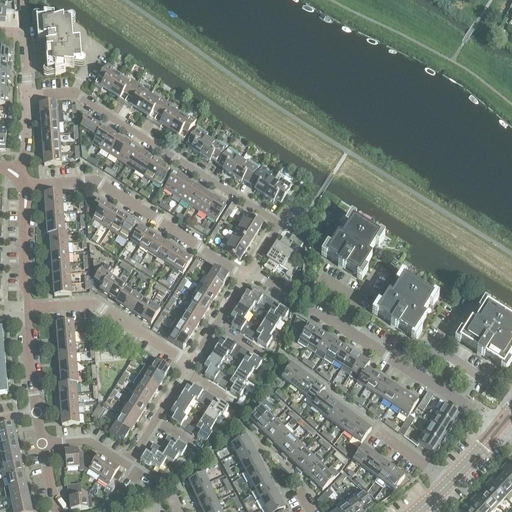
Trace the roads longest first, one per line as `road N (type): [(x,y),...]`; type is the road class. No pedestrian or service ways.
road 1 (residential): [(252,269),(277,227),(271,216),(72,93),(26,94)]
road 2 (residential): [(500,427),(252,269)]
road 3 (residential): [(247,276),(99,183),(22,180)]
road 4 (residential): [(191,364),(101,308),(27,312)]
road 5 (residential): [(27,312),(22,180)]
